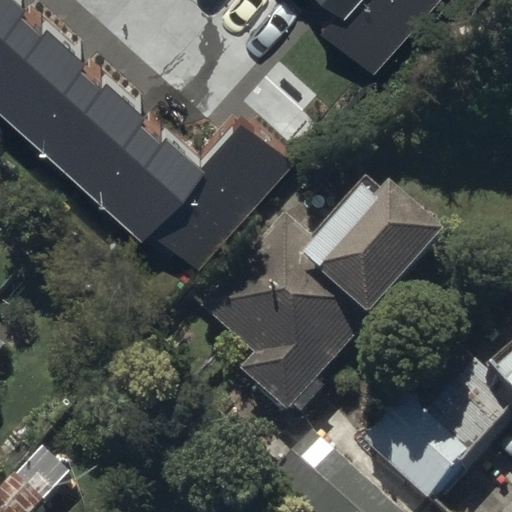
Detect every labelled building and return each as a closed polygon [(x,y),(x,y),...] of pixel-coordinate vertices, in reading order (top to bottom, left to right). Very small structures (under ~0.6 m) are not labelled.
[(0,0),(0,100),(146,230),(151,224),(197,264),(299,150),(254,112),(244,123),(233,113),(199,150),(28,0),(0,0)] [(101,0),(71,0),(89,15),(101,0)] [(339,0),(326,15),(375,60),(429,0),(339,0)] [(289,441),(364,357),(375,367),(451,281),(405,240),(348,305),(288,252),(206,344),(255,388),(244,401),(289,441)] [(511,335),(495,350),(511,369),(511,335)] [(371,467),(421,511),(444,511),(483,469),(419,412),(371,467)] [(281,511),(375,511),(312,455),(270,502),(281,511)] [(16,486),(0,503),(0,511),(52,511),(77,485),(48,458),(19,489),(16,486)]
